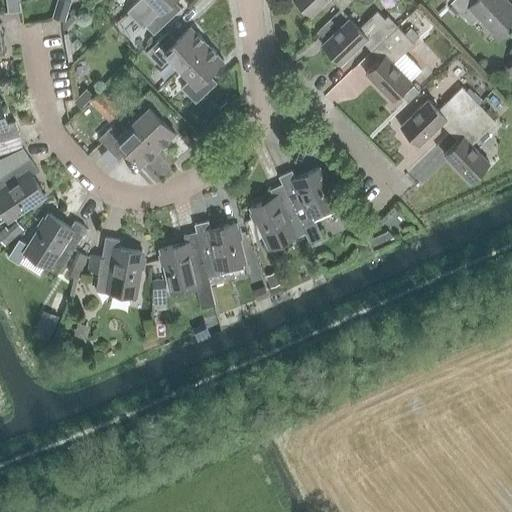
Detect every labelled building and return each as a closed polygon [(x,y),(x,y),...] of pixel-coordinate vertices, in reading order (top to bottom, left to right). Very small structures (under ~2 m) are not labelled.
[(137,0),(126,11),(142,28),(144,26),(152,34),(179,9),(171,0),(137,0)] [(331,0),(341,10),(350,0),(294,0),(310,15),(325,0),(331,0)] [(499,39),(511,26),(511,6),(506,0),(452,0),(450,2),(471,24),(478,17),(499,39)] [(20,10),(19,3),(7,4),(8,12),(20,10)] [(371,51),(397,26),(387,15),(383,19),(377,12),(359,29),(349,18),(322,45),(340,64),(363,42),(371,51)] [(330,20),(316,34),(323,40),(336,26),(330,20)] [(180,69),(206,43),(190,26),(176,40),(167,31),(146,52),(161,67),(170,59),(180,69)] [(410,27),(404,33),(397,26),(371,51),(379,59),(365,73),(392,101),(411,82),(393,63),(414,43),(413,42),(419,36),(410,27)] [(208,74),(223,60),(206,43),(180,69),(189,80),(181,88),(195,103),(216,82),(208,74)] [(419,91),(412,85),(400,96),(407,103),(419,91)] [(449,132),(478,104),(461,86),(450,98),(438,110),(427,99),(400,126),(418,145),(441,123),(449,132)] [(72,101),(80,108),(93,95),(85,88),(72,101)] [(100,90),(89,101),(96,108),(107,97),(100,90)] [(158,150),(175,134),(161,119),(169,111),(149,90),(134,104),(142,113),(132,123),(158,150)] [(7,124),(0,101),(0,154),(22,147),(18,135),(19,135),(15,121),(7,124)] [(471,144),(483,132),(495,121),(478,104),(449,132),(458,140),(444,154),(470,182),(489,163),(471,144)] [(141,166),(158,150),(132,123),(121,133),(113,124),(98,138),(118,160),(127,151),(141,166)] [(0,212),(7,223),(47,196),(31,173),(37,168),(22,147),(0,162),(0,176),(0,212)] [(312,215),(334,205),(317,168),(295,178),(291,171),(278,176),(282,184),(282,183),(302,226),(302,225),(305,233),(304,233),(309,244),(322,238),(314,220),(312,215)] [(341,181),(338,183),(330,186),(338,202),(348,197),(349,196),(344,184),(342,181),(341,181)] [(305,233),(302,225),(302,226),(282,183),(282,184),(270,189),(273,196),(251,206),(268,244),(290,234),(292,238),(304,233),(305,233)] [(57,274),(86,228),(74,221),(70,227),(49,214),(27,249),(48,262),(45,266),(57,274)] [(219,268),(243,263),(233,223),(209,228),(208,221),(194,224),(196,232),(196,231),(207,277),(207,276),(220,273),(219,268)] [(0,230),(0,240),(5,246),(15,237),(5,226),(0,230)] [(209,284),(207,276),(207,277),(196,231),(196,232),(183,235),(185,242),(161,248),(171,288),(194,283),(196,288),(209,284)] [(134,292),(141,251),(117,247),(119,239),(105,237),(101,257),(90,255),(87,270),(99,272),(95,291),(109,293),(110,288),(134,292)] [(87,255),(76,250),(66,274),(77,278),(87,255)] [(281,290),(273,272),(264,275),(271,293),(281,290)] [(164,278),(151,279),(153,304),(166,303),(164,278)] [(264,286),(253,290),(256,300),(268,296),(264,286)] [(43,310),(35,331),(34,333),(38,335),(49,339),(58,315),(43,310)] [(196,337),(197,341),(209,336),(208,332),(206,327),(193,332),(196,337)] [(155,336),(142,341),(144,349),(158,344),(155,336)]
